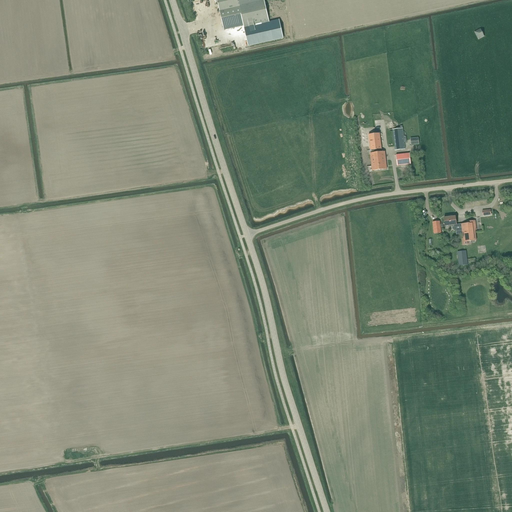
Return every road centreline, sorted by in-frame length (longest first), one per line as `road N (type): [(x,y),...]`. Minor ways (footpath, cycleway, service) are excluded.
road 1 (track): [(298,426),(0,472)]
road 2 (tertiary): [(327,511),(247,235)]
road 3 (unclassified): [(247,235),(364,198),(511,180)]
road 4 (tertiary): [(247,235),(172,0)]
